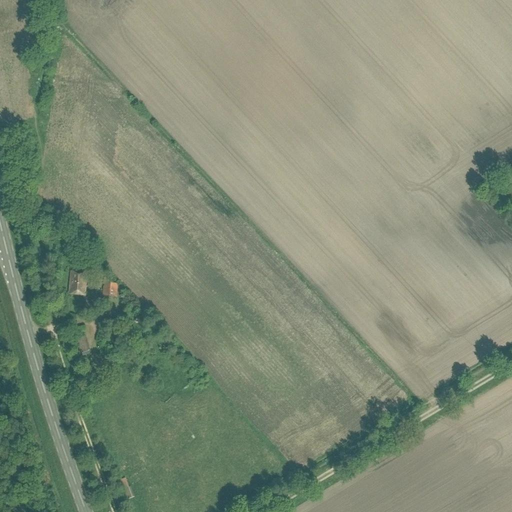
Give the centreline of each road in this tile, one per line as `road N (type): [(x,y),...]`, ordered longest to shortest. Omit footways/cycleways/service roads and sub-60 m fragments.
road 1 (track): [(114,511),(72,404),(44,291),(35,111),(53,0)]
road 2 (primary): [(85,511),(0,226)]
road 3 (track): [(264,511),(511,363)]
